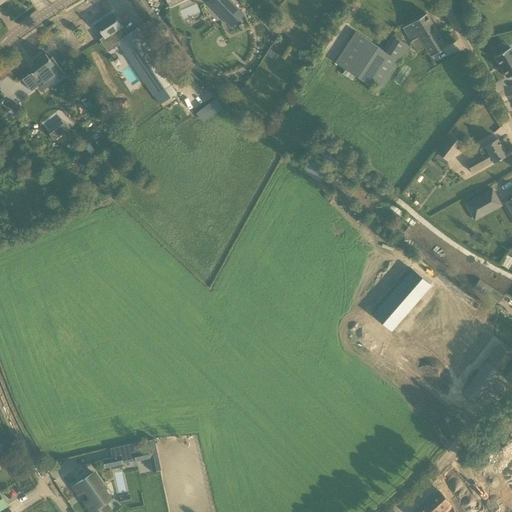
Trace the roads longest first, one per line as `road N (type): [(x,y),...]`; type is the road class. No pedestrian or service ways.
road 1 (unclassified): [(511,378),(389,511)]
road 2 (unclassified): [(511,125),(442,0)]
road 3 (unclassified): [(64,511),(0,402)]
